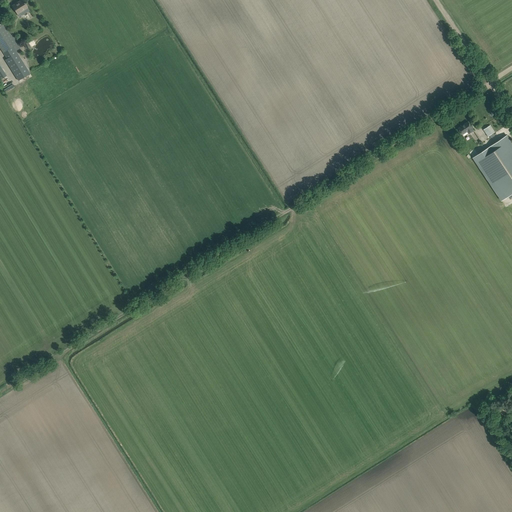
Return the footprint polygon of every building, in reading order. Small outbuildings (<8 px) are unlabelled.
[(27,7),(25,4),(22,0),(21,0),(12,6),(17,14),(27,7)] [(18,43),(13,34),(10,30),(9,31),(3,22),(0,24),(0,47),(3,52),(7,58),(5,59),(18,80),(30,73),(13,46),(18,43)] [(472,128),(471,126),(468,121),(458,128),(462,135),(467,131),(469,134),(474,131),(472,128)] [(490,125),(484,129),(488,135),(494,131),(490,125)] [(511,143),(506,135),(473,157),(502,200),(511,193),(511,143)]
